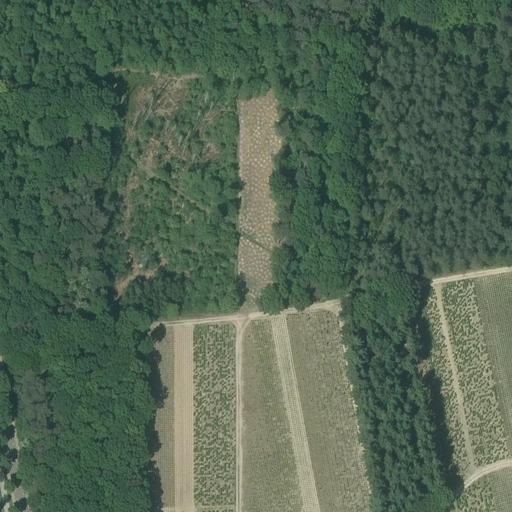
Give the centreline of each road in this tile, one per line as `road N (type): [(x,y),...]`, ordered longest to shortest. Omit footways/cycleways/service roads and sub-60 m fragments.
road 1 (track): [(0,343),(300,309),(511,269)]
road 2 (track): [(375,511),(337,301)]
road 3 (track): [(236,511),(238,317)]
